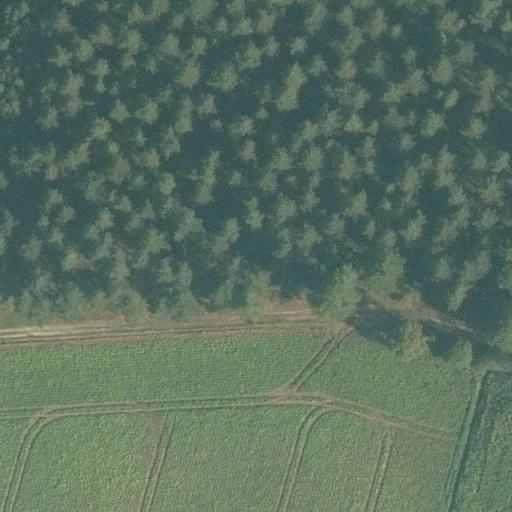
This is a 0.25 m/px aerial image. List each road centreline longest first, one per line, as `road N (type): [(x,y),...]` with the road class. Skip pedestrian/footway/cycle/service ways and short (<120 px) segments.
road 1 (track): [(511,345),(363,307),(0,335)]
road 2 (track): [(46,0),(3,335)]
